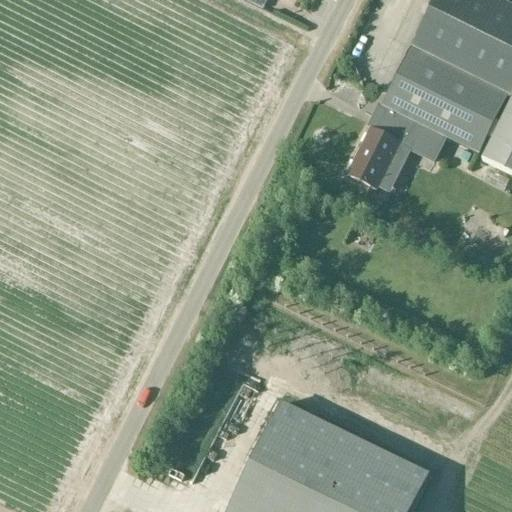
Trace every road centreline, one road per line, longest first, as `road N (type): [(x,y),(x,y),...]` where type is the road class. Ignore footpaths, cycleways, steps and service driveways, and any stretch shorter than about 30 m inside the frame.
road 1 (unclassified): [(85,511),(340,0)]
road 2 (track): [(511,385),(457,446),(424,511)]
